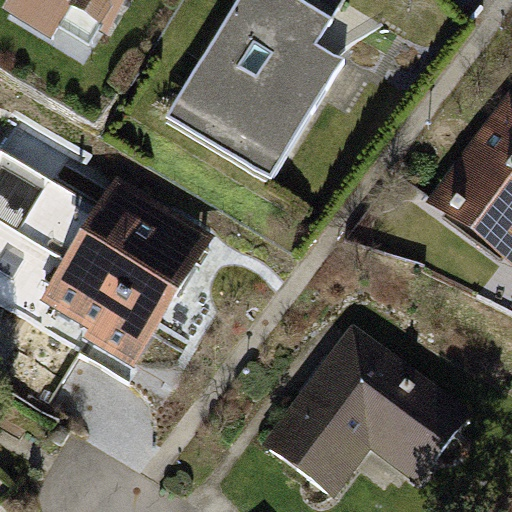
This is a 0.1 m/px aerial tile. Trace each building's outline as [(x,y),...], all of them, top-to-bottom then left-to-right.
[(51,0),(97,28),(114,0),(51,0)] [(324,17),(294,0),(229,0),(170,100),(277,164),(339,61),(309,43),(324,17)] [(511,148),(450,226),(511,274),(511,148)] [(67,266),(47,300),(95,328),(89,339),(136,367),(200,258),(135,220),(129,230),(50,184),(19,237),(67,266)] [(351,341),(274,444),(335,490),(369,445),(420,482),(463,424),(351,341)]
